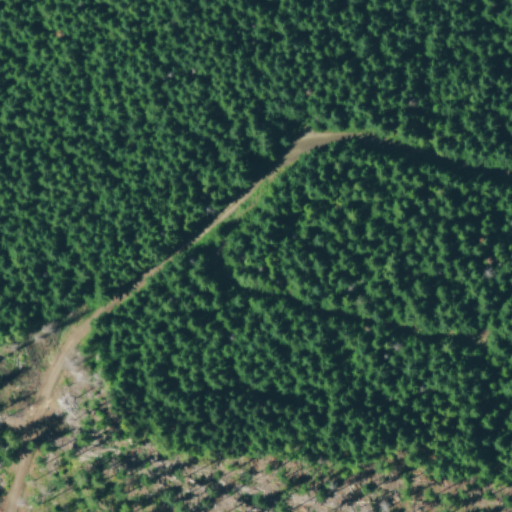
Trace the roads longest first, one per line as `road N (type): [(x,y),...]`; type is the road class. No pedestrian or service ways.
road 1 (track): [(511,174),(329,138),(294,150),(70,343),(11,511)]
road 2 (track): [(251,186),(215,249),(213,266),(223,279),(476,344)]
